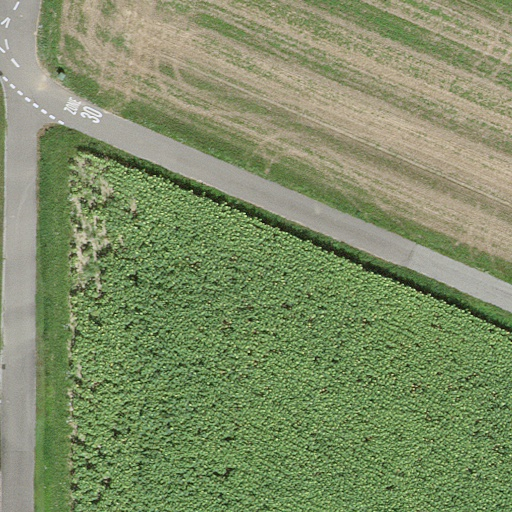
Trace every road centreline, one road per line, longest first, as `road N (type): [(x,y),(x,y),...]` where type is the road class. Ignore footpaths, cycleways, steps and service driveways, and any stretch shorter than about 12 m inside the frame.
road 1 (residential): [(511,300),(101,124),(61,103),(7,49)]
road 2 (residential): [(19,511),(22,105),(7,49)]
